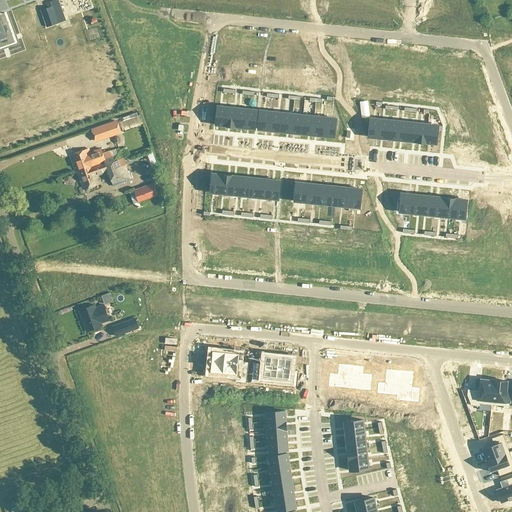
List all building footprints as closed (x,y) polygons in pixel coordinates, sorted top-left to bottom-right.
[(45,5),(46,9),(40,12),(46,28),(65,21),(57,0),(45,5)] [(24,51),(16,22),(3,25),(11,55),(24,51)] [(217,107),(215,125),(225,126),(227,108),(217,107)] [(227,108),(225,126),(235,127),(237,109),(227,108)] [(237,109),(235,127),(244,128),(246,110),(237,109)] [(246,110),(244,128),(254,129),(256,111),(246,110)] [(259,111),(257,130),(269,131),(270,112),(259,111)] [(270,112),(269,131),(279,132),(281,114),(270,112)] [(281,114),(279,132),(290,133),(292,115),(281,114)] [(292,115),(290,133),(301,134),(303,116),(292,115)] [(303,116),(301,134),(312,135),(313,117),(303,116)] [(313,117),(312,135),(322,136),(324,118),(313,117)] [(324,118),(322,136),(334,137),(335,119),(324,118)] [(370,119),(368,137),(378,138),(380,120),(370,119)] [(380,120),(378,138),(387,139),(389,121),(380,120)] [(389,121),(387,139),(397,140),(399,122),(389,121)] [(399,122),(397,140),(407,141),(408,123),(399,122)] [(107,126),(91,131),(95,142),(112,137),(111,136),(119,133),(115,123),(107,126)] [(408,123),(407,141),(416,142),(418,124),(408,123)] [(418,124),(416,142),(426,143),(428,125),(418,124)] [(428,125),(426,143),(436,144),(437,132),(438,126),(428,125)] [(71,156),(77,173),(104,163),(105,165),(122,159),(119,151),(103,157),(100,150),(89,154),(88,150),(71,156)] [(145,157),(151,174),(158,171),(152,154),(145,157)] [(104,163),(77,173),(83,190),(98,185),(95,178),(108,173),(113,188),(130,181),(122,159),(105,165),(104,163)] [(212,174),(210,193),(220,194),(222,175),(212,174)] [(222,175),(220,194),(229,195),(231,176),(222,175)] [(231,176),(229,195),(239,196),(241,177),(231,176)] [(241,177),(239,196),(248,197),(250,178),(241,177)] [(250,178),(248,197),(258,198),(260,179),(250,178)] [(260,179),(258,198),(267,199),(269,180),(260,179)] [(269,180),(267,199),(278,200),(279,181),(269,180)] [(160,182),(155,184),(158,195),(164,193),(160,182)] [(295,183),(294,201),(305,203),(307,184),(295,183)] [(307,184),(305,203),(316,204),(317,185),(307,184)] [(153,185),(134,192),(138,203),(157,196),(153,185)] [(317,185),(316,204),(326,205),(328,186),(317,185)] [(328,186),(326,205),(337,206),(339,188),(328,186)] [(339,188),(337,206),(348,207),(350,189),(339,188)] [(350,189),(348,207),(359,208),(361,190),(350,189)] [(401,194),(399,212),(410,213),(412,195),(401,194)] [(412,195),(410,213),(421,215),(423,196),(412,195)] [(423,196),(421,215),(432,216),(433,197),(423,196)] [(433,197),(432,216),(442,217),(444,198),(433,197)] [(444,198),(442,217),(453,218),(455,200),(444,198)] [(455,200),(453,218),(464,219),(466,201),(455,200)] [(368,233),(369,224),(356,223),(355,231),(368,233)] [(100,324),(108,321),(103,306),(95,309),(93,306),(78,311),(86,332),(101,327),(100,324)] [(134,319),(121,324),(112,327),(115,337),(125,334),(138,329),(134,319)] [(146,331),(145,348),(169,349),(170,332),(146,331)] [(222,377),(225,353),(223,352),(223,350),(214,350),(214,352),(212,351),(211,356),(211,362),(204,362),(202,377),(210,378),(210,375),(222,377)] [(238,362),(238,357),(239,354),(236,354),(236,352),(227,351),(227,353),(225,353),(222,377),(222,379),(235,380),(235,382),(246,384),(248,363),(238,362)] [(252,363),(250,382),(275,385),(278,358),(265,357),(264,365),(252,363)] [(278,358),(275,385),(295,387),(297,371),(290,370),(291,360),(278,358)] [(348,389),(350,366),(338,364),(336,375),(329,374),(327,387),(348,389)] [(350,366),(348,389),(370,392),(371,375),(363,374),(363,367),(350,366)] [(377,382),(376,394),(396,396),(398,371),(385,369),(384,383),(377,382)] [(398,371),(395,401),(418,403),(419,389),(411,388),(413,372),(398,371)] [(467,390),(467,396),(470,406),(479,407),(479,404),(491,405),(493,381),(480,380),(479,391),(467,390)] [(493,381),(491,405),(493,406),(501,406),(503,407),(503,409),(508,410),(510,395),(510,392),(509,392),(509,395),(505,395),(505,393),(507,382),(493,380),(493,381)] [(161,394),(161,382),(139,383),(139,396),(144,396),(144,413),(166,412),(166,408),(168,408),(168,394),(161,394)] [(258,399),(257,406),(272,408),(273,400),(258,399)] [(213,421),(204,421),(204,434),(205,434),(229,433),(228,420),(231,420),(230,405),(212,404),(213,421)] [(284,411),(266,413),(266,423),(285,421),(284,411)] [(362,420),(344,422),(345,432),(363,430),(362,420)] [(285,421),(266,423),(267,432),(285,431),(285,421)] [(160,423),(139,424),(140,439),(145,438),(146,447),(170,445),(169,430),(160,431),(160,423)] [(405,446),(426,439),(422,429),(409,434),(407,430),(398,433),(403,448),(405,447),(405,446)] [(363,430),(345,432),(346,442),(364,440),(363,430)] [(285,431),(267,432),(268,442),(286,441),(285,431)] [(229,433),(205,434),(206,447),(210,447),(210,456),(212,456),(213,464),(231,463),(229,433)] [(493,445),(481,450),(485,461),(509,453),(502,435),(491,439),(493,445)] [(408,455),(429,448),(426,439),(405,446),(405,447),(408,455)] [(364,440),(346,442),(347,451),(365,449),(364,440)] [(286,441),(268,442),(268,452),(287,451),(286,441)] [(411,464),(432,457),(429,448),(408,455),(411,464)] [(365,449),(347,451),(348,461),(367,459),(365,449)] [(511,462),(509,453),(485,461),(490,472),(496,470),(499,476),(511,471),(511,462)] [(286,454),(268,457),(270,468),(288,465),(286,454)] [(173,479),(172,464),(173,464),(173,463),(162,464),(161,459),(162,459),(162,457),(148,459),(149,460),(150,465),(147,466),(147,467),(148,466),(149,481),(148,481),(148,482),(151,481),(152,491),(151,492),(151,493),(166,492),(166,490),(165,490),(164,480),(174,479),(173,479)] [(435,466),(432,457),(411,464),(415,474),(435,466)] [(367,459),(348,461),(349,471),(368,469),(367,459)] [(288,465),(270,468),(272,478),(290,476),(288,465)] [(420,490),(441,483),(438,473),(425,478),(425,476),(417,479),(420,490)] [(217,484),(210,485),(211,498),(234,494),(231,474),(216,476),(217,484)] [(290,476),(272,478),(273,489),(291,486),(290,476)] [(508,486),(496,491),(501,503),(508,500),(508,501),(511,499),(511,477),(506,480),(508,486)] [(421,500),(444,492),(441,483),(420,490),(418,490),(421,500)] [(291,486),(273,489),(275,500),(293,497),(291,486)] [(448,501),(444,492),(421,500),(425,509),(427,509),(427,508),(448,501)] [(237,511),(234,494),(211,498),(213,510),(221,509),(221,511),(237,511)] [(293,497),(275,500),(277,511),(295,508),(293,497)] [(373,498),(355,502),(357,511),(375,508),(373,498)] [(444,511),(451,510),(448,501),(427,508),(427,509),(428,511),(444,511)]
